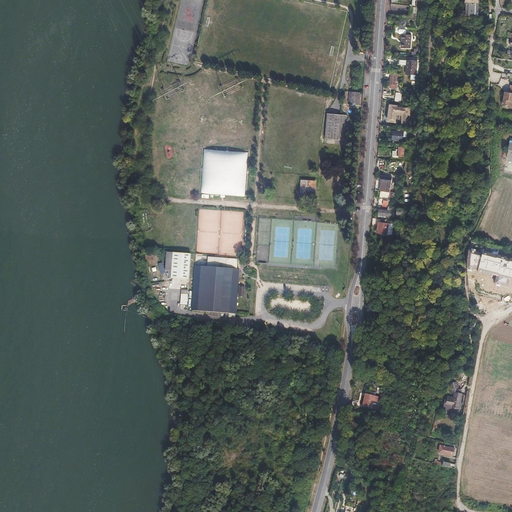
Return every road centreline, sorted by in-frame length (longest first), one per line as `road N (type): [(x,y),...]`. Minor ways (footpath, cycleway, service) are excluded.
road 1 (tertiary): [(381,0),(363,233)]
road 2 (track): [(472,511),(457,503),(457,493),(482,321)]
road 3 (tertiary): [(351,347),(315,511)]
